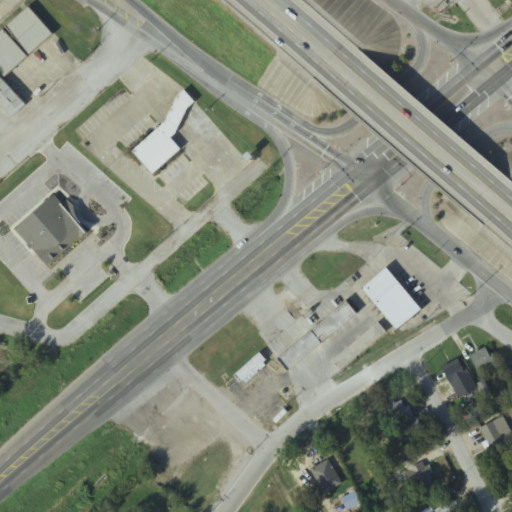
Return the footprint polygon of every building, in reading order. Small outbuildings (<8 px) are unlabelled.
[(8,28),(32,55),(54,36),(30,9),(8,28)] [(29,59),(6,31),(0,35),(0,71),(5,78),(29,59)] [(0,78),(0,104),(14,118),(27,104),(0,78)] [(173,132),(144,158),(164,181),(194,155),(173,132)] [(36,253),(49,268),(89,234),(76,219),(36,253)] [(363,290),(397,330),(422,309),(388,268),(363,290)] [(279,360),(348,301),(357,312),(289,371),(279,360)] [(379,323),(386,332),(341,370),(334,360),(379,323)] [(494,363),(486,349),(471,358),(479,371),(494,363)] [(260,353),(267,361),(241,384),(234,376),(260,353)] [(474,393),(466,379),(469,377),(461,363),(445,373),(461,401),(474,393)] [(388,410),(395,424),(402,420),(409,432),(420,427),(407,400),(388,410)] [(391,437),(378,411),(358,421),(371,447),(391,437)] [(511,442),(501,422),(483,431),(496,456),(511,447),(511,442)] [(379,473),(373,462),(365,467),(371,478),(379,473)] [(320,494),(340,488),(333,465),(314,471),(320,494)] [(407,475),(416,497),(428,492),(419,470),(407,475)] [(459,511),(454,502),(435,511),(459,511)]
